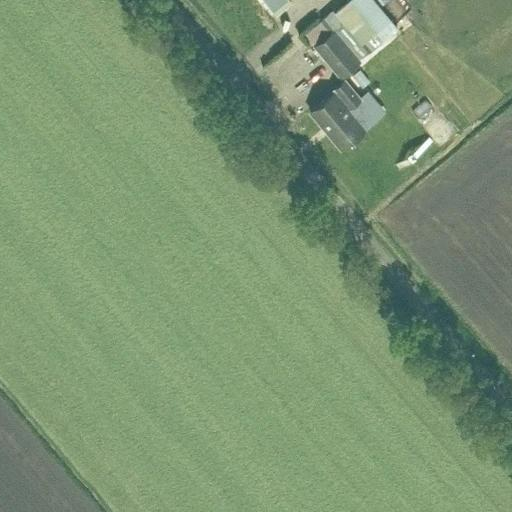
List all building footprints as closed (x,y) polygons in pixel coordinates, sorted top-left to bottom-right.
[(264,0),(272,9),(282,0),(264,0)] [(340,0),(336,3),(351,25),(366,15),(355,0),(340,0)] [(335,27),(360,56),(369,49),(344,19),(335,27)] [(340,74),(360,58),(334,27),(314,43),(340,74)] [(340,146),(365,125),(348,104),(359,95),(343,77),(334,85),(335,87),(309,109),(340,146)] [(352,102),(370,127),(390,113),(372,88),(352,102)] [(430,131),(444,141),(454,128),(439,118),(430,131)]
